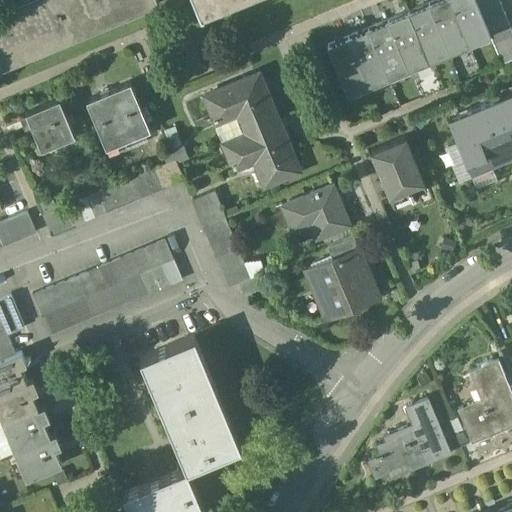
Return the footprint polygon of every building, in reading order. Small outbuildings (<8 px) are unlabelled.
[(29,0),(0,12),(0,68),(158,3),(156,0),(29,0)] [(196,0),(201,11),(227,0),(196,0)] [(469,44),(451,0),(434,0),(429,3),(450,53),(469,44)] [(451,0),(469,44),(490,35),(491,35),(490,32),(485,22),(481,12),(477,2),(475,0),(451,0)] [(499,0),(481,0),(477,2),(481,12),(501,4),(499,0)] [(429,3),(408,11),(429,60),(450,53),(429,3)] [(501,4),(481,12),(485,22),(505,14),(501,4)] [(408,11),(388,20),(409,69),(429,60),(408,11)] [(505,14),(485,22),(490,32),(509,24),(505,14)] [(388,20),(368,28),(389,77),(409,69),(388,20)] [(511,30),(509,24),(490,32),(491,35),(490,35),(493,43),(511,34),(511,30)] [(389,77),(368,28),(348,36),(369,85),(389,77)] [(511,34),(493,43),(497,53),(511,46),(511,34)] [(369,85),(348,36),(327,45),(348,94),(369,85)] [(511,46),(497,53),(501,63),(511,59),(511,46)] [(259,72),(205,95),(214,116),(241,106),(251,131),(279,119),(259,72)] [(151,129),(131,81),(105,92),(86,99),(106,147),(151,129)] [(511,93),(495,101),(511,138),(511,93)] [(59,98),(26,112),(41,149),(75,135),(59,98)] [(511,158),(511,138),(495,101),(470,111),(493,166),(511,158)] [(493,166),(470,111),(449,120),(472,176),(493,166)] [(251,131),(224,142),(235,170),(239,168),(257,165),(265,185),(300,171),(279,119),(251,131)] [(426,189),(405,139),(372,152),(396,208),(414,200),(412,195),(426,189)] [(184,178),(175,158),(164,163),(173,183),(184,178)] [(164,163),(153,167),(162,187),(173,183),(164,163)] [(162,187),(153,167),(142,172),(151,192),(162,187)] [(151,192),(142,172),(131,176),(139,196),(151,192)] [(139,196),(131,176),(120,181),(128,201),(139,196)] [(128,201),(120,181),(109,185),(117,206),(128,201)] [(350,224),(334,183),(282,205),(291,226),(309,219),(317,238),(350,224)] [(117,206),(109,185),(98,190),(106,210),(117,206)] [(215,189),(192,199),(203,225),(225,215),(215,189)] [(106,210),(98,190),(87,194),(95,215),(106,210)] [(95,215),(87,194),(76,199),(84,219),(95,215)] [(84,219),(76,199),(65,204),(73,224),(84,219)] [(65,204),(54,208),(62,229),(73,224),(65,204)] [(54,208),(43,213),(51,233),(62,229),(54,208)] [(37,231),(28,211),(17,215),(26,235),(37,231)] [(17,215),(6,220),(15,240),(26,235),(17,215)] [(225,215),(203,225),(208,236),(230,226),(225,215)] [(15,240),(6,220),(0,222),(0,235),(4,244),(15,240)] [(230,226),(208,236),(212,247),(234,237),(230,226)] [(332,245),(337,256),(359,247),(355,235),(332,245)] [(234,237),(212,247),(217,258),(239,249),(234,237)] [(174,258),(165,238),(155,242),(163,263),(174,258)] [(163,263),(155,242),(144,247),(152,267),(163,263)] [(152,267),(144,247),(132,252),(141,272),(152,267)] [(337,256),(308,268),(327,316),(379,295),(359,247),(337,256)] [(239,249),(217,258),(223,273),(245,263),(239,249)] [(132,252),(121,256),(130,277),(141,272),(132,252)] [(121,256),(110,261),(118,281),(130,277),(121,256)] [(182,279),(174,258),(163,263),(171,283),(182,279)] [(118,281),(110,261),(99,266),(107,286),(118,281)] [(171,283),(163,263),(152,267),(160,288),(171,283)] [(245,263),(223,273),(228,285),(239,281),(251,276),(245,263)] [(99,266),(88,270),(96,290),(107,286),(99,266)] [(152,267),(141,272),(149,292),(160,288),(152,267)] [(88,270),(77,275),(85,295),(96,290),(88,270)] [(251,276),(239,281),(245,294),(269,284),(263,271),(251,276)] [(96,290),(85,295),(94,315),(149,292),(141,272),(130,277),(118,281),(107,286),(96,290)] [(77,275),(66,279),(74,300),(85,295),(77,275)] [(74,300),(66,279),(55,284),(63,304),(74,300)] [(55,284),(44,288),(52,309),(63,304),(55,284)] [(43,289),(32,293),(41,313),(52,309),(43,289)] [(25,327),(11,294),(0,298),(0,314),(3,322),(7,332),(8,334),(25,327)] [(52,309),(41,313),(49,334),(94,315),(85,295),(74,300),(63,304),(52,309)] [(7,332),(0,334),(0,346),(11,342),(8,334),(7,332)] [(141,358),(163,410),(210,389),(189,338),(141,358)] [(0,359),(16,353),(11,342),(0,346),(0,359)] [(21,351),(0,359),(0,392),(27,381),(21,364),(26,362),(21,351)] [(511,391),(499,360),(492,362),(487,364),(484,366),(481,368),(470,372),(481,399),(458,408),(473,443),(511,426),(511,391)] [(0,392),(0,406),(1,406),(8,422),(39,409),(32,393),(38,391),(33,379),(27,381),(0,392)] [(210,389),(163,410),(187,467),(187,468),(235,448),(210,389)] [(450,451),(428,397),(407,406),(413,422),(385,434),(387,440),(378,444),(381,452),(382,454),(389,471),(391,476),(450,451)] [(8,422),(4,423),(9,435),(13,434),(19,449),(51,436),(44,421),(50,418),(45,406),(39,409),(8,422)] [(19,449),(16,451),(21,463),(24,461),(31,477),(62,464),(56,448),(61,446),(56,434),(51,436),(19,449)] [(375,457),(369,459),(376,476),(389,471),(382,454),(375,457)] [(187,467),(124,493),(132,511),(205,511),(187,468),(187,467)]
